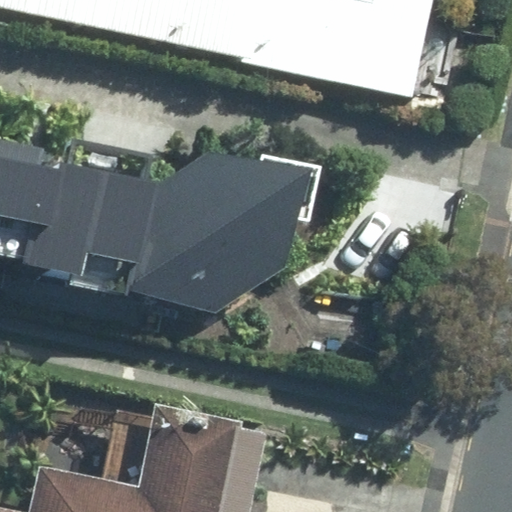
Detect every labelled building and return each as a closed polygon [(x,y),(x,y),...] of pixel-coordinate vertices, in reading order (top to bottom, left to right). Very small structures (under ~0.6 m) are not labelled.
[(0,0),(0,14),(77,31),(83,0),(0,0)] [(257,0),(83,0),(77,31),(243,67),(257,0)] [(426,0),(257,0),(243,67),(404,102),(426,0)] [(103,293),(102,298),(201,319),(268,276),(290,178),(191,157),(123,201),(121,208),(86,200),(68,286),(103,293)] [(52,191),(0,179),(0,275),(32,282),(52,191)] [(210,511),(230,426),(143,407),(125,491),(27,470),(18,511),(4,511),(0,511),(210,511)]
